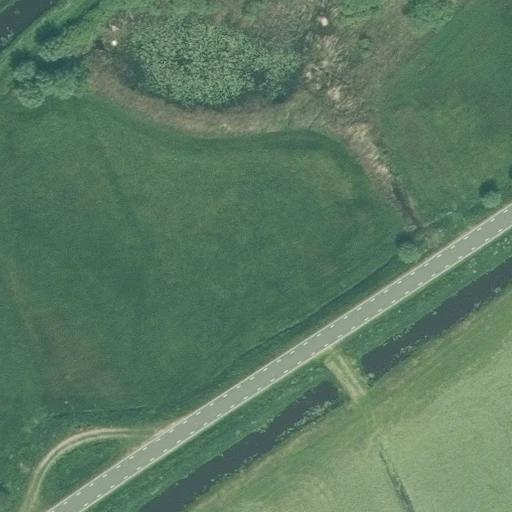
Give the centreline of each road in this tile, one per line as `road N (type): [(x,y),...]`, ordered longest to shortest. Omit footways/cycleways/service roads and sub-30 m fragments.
road 1 (unclassified): [(511,214),(64,511)]
road 2 (track): [(22,511),(48,458),(72,443),(121,432),(170,438)]
